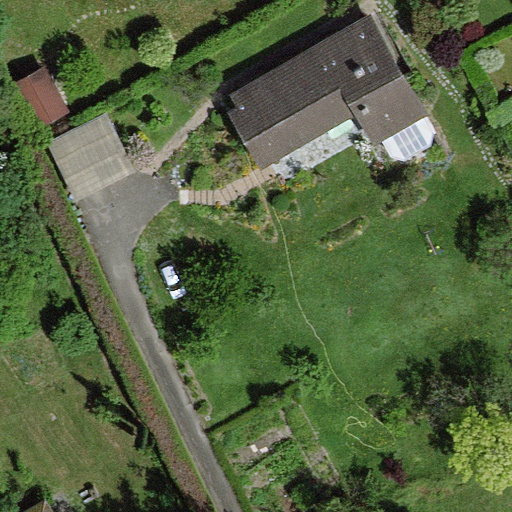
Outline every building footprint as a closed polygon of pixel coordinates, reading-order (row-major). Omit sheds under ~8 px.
[(422,106),(372,18),(229,100),(263,156),(359,100),(378,132),(380,131),(420,108),(422,106)] [(68,109),(49,75),(20,91),(40,125),(68,109)] [(434,130),(420,108),(380,131),(395,154),(406,156),(432,142),(434,130)] [(328,148),(370,140),(365,114),(323,122),(328,148)] [(131,161),(108,116),(54,142),(76,188),(131,161)]
